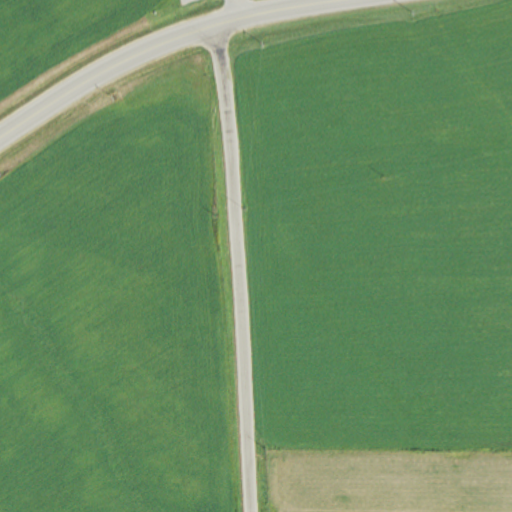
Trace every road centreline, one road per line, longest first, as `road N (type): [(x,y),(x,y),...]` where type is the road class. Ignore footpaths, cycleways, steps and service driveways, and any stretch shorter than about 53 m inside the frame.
road 1 (residential): [(249,511),(238,245),(214,25)]
road 2 (primary): [(0,135),(109,68),(214,25),(338,0)]
